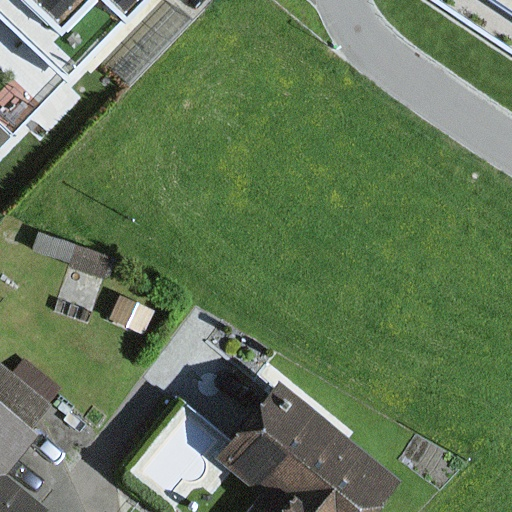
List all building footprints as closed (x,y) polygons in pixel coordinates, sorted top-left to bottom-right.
[(0,0),(0,22),(71,90),(157,0),(0,0)] [(511,0),(425,0),(425,1),(511,58),(511,0)] [(113,259),(39,234),(33,251),(70,264),(69,268),(106,281),(113,259)] [(10,476),(43,436),(34,429),(52,407),(0,364),(0,511),(48,511),(51,509),(10,476)] [(379,511),(403,484),(280,384),(218,461),(263,497),(250,511),(379,511)]
